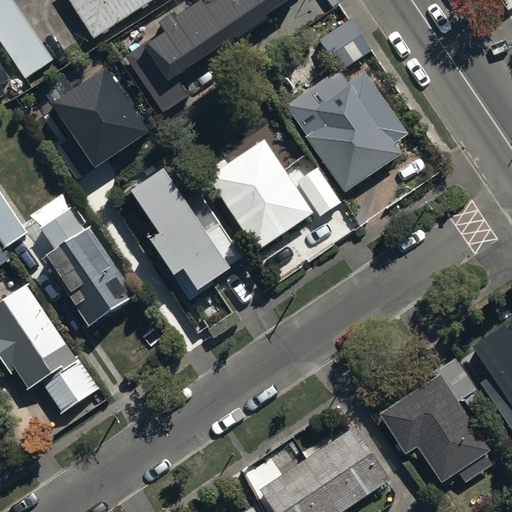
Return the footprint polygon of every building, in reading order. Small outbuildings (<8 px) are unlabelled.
[(54,61),(11,0),(0,0),(0,41),(27,80),(54,61)] [(65,0),(94,46),(166,0),(65,0)] [(218,0),(206,9),(200,0),(177,16),(176,12),(160,23),(164,30),(125,56),(163,112),(187,95),(175,77),(287,0),(218,0)] [(349,23),(318,43),(338,74),(369,54),(349,23)] [(0,98),(5,96),(0,86),(0,83),(9,79),(0,63),(0,98)] [(105,68),(51,104),(94,168),(148,132),(105,68)] [(366,81),(345,94),(340,87),(323,99),(326,104),(307,116),(321,137),(306,147),(344,203),(402,164),(393,152),(405,144),(395,128),(397,127),(366,81)] [(313,218),(265,145),(208,183),(256,255),(313,218)] [(203,234),(163,175),(132,196),(159,237),(150,243),(173,278),(176,276),(189,295),(195,291),(198,295),(230,274),(224,265),(242,253),(221,222),(203,234)] [(29,241),(0,198),(0,246),(7,256),(29,241)] [(86,238),(62,201),(33,220),(44,237),(42,238),(58,263),(45,271),(89,336),(136,305),(90,235),(86,238)] [(0,270),(11,264),(7,256),(0,246),(0,270)] [(97,399),(26,293),(0,311),(0,366),(11,384),(6,387),(21,409),(44,393),(64,422),(97,399)] [(500,325),(469,345),(488,374),(479,381),(511,430),(511,321),(503,328),(500,325)] [(437,369),(379,407),(406,447),(416,440),(440,476),(456,465),(465,479),(486,465),(478,453),(490,445),(457,394),(475,383),(457,352),(434,365),(437,369)] [(277,511),(331,511),(389,473),(354,420),(259,483),(277,511)]
